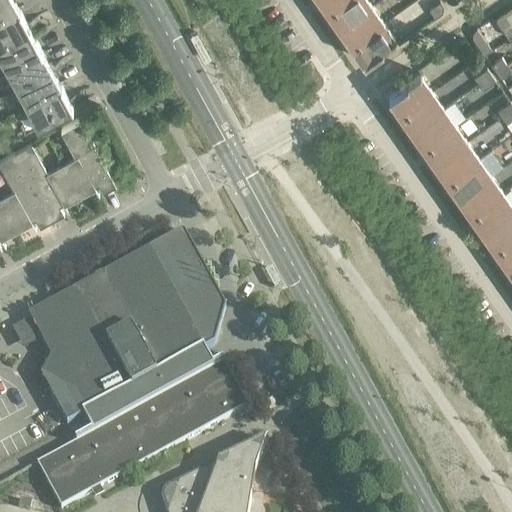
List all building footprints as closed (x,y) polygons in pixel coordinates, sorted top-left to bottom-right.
[(19,10),(13,0),(0,0),(0,20),(19,10)] [(344,0),(320,0),(329,11),(344,0)] [(372,6),(367,0),(344,0),(329,11),(340,28),(372,6)] [(442,6),(439,2),(428,10),(434,19),(441,14),(442,13),(443,11),(443,9),(443,7),(442,6)] [(383,22),(372,6),(340,28),(352,44),(383,22)] [(511,36),(511,8),(495,20),(508,39),(511,36)] [(19,9),(19,10),(0,20),(0,47),(31,31),(19,9)] [(396,40),(383,22),(352,44),(365,62),(396,40)] [(491,49),(476,28),(475,30),(473,32),(473,34),(473,37),(473,39),(474,41),(484,55),(491,49)] [(43,53),(31,31),(0,47),(0,57),(8,72),(8,71),(42,52),(42,53),(43,53)] [(461,39),(460,40),(453,45),(459,53),(471,45),(468,42),(467,40),(465,39),(463,39),(461,39)] [(8,71),(8,72),(17,88),(51,69),(42,53),(42,52),(8,71)] [(501,57),(491,64),(496,71),(506,64),(501,57)] [(511,71),(506,64),(496,71),(501,78),(511,71)] [(491,75),(486,68),(474,77),(478,84),(491,75)] [(60,85),(51,69),(17,88),(26,104),(26,105),(61,86),(60,85)] [(388,96),(401,113),(432,91),(420,74),(388,96)] [(496,81),(491,75),(478,84),(483,91),(496,81)] [(61,85),(60,85),(61,86),(26,105),(26,104),(25,104),(38,127),(73,108),(61,85)] [(444,108),(432,91),(401,113),(413,130),(444,108)] [(511,109),(511,104),(510,101),(497,110),(502,117),(511,109)] [(456,125),(444,108),(413,130),(424,147),(456,125)] [(511,120),(511,109),(502,117),(507,124),(511,120)] [(77,158),(63,166),(79,196),(99,185),(103,193),(116,186),(79,118),(61,128),(77,158)] [(467,141),(456,125),(424,147),(436,163),(467,141)] [(479,158),(467,141),(436,163),(448,180),(479,158)] [(32,144),(15,153),(52,221),(64,215),(60,207),(79,196),(63,166),(48,174),(32,144)] [(52,221),(15,153),(0,161),(0,166),(14,192),(0,199),(0,200),(16,231),(36,220),(40,228),(52,221)] [(491,175),(479,158),(448,180),(460,197),(491,175)] [(503,192),(491,175),(460,197),(472,214),(503,192)] [(511,210),(511,204),(503,192),(472,214),(483,231),(511,210)] [(0,249),(1,249),(0,247),(0,239),(16,231),(0,200),(0,249)] [(511,235),(511,210),(483,231),(495,247),(511,235)] [(226,311),(183,232),(28,317),(44,346),(43,347),(43,348),(44,348),(50,360),(41,376),(40,377),(66,426),(82,417),(92,434),(215,367),(205,350),(214,345),(226,311)] [(511,260),(511,235),(495,247),(507,264),(511,260)] [(247,408),(223,365),(37,467),(60,510),(247,408)] [(267,443),(266,442),(166,489),(165,491),(164,492),(163,493),(162,495),(161,496),(161,498),(161,500),(161,502),(164,511),(248,511),(255,472),(265,444),(267,443)]
